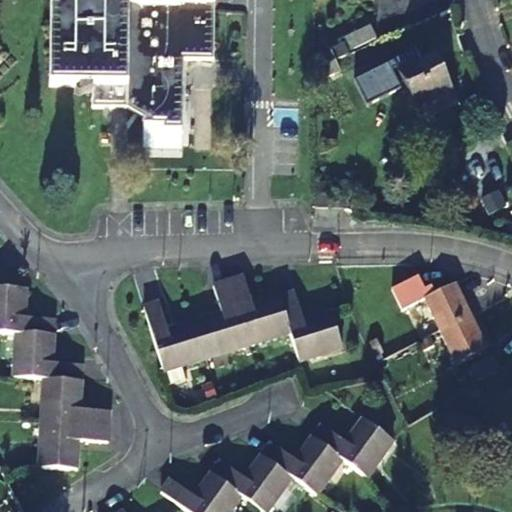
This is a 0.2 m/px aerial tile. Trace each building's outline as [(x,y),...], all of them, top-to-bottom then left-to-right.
[(50,0),(50,87),(90,87),(90,108),(105,109),(120,109),(126,109),(145,120),(142,124),(163,124),(163,129),(182,128),(185,61),(208,61),(214,61),(215,5),(214,0),(50,0)] [(375,39),(369,26),(343,38),(348,52),(375,39)] [(343,45),(318,57),(322,67),(335,62),(348,55),(343,45)] [(416,107),(451,91),(433,55),(414,63),(410,54),(395,63),(416,107)] [(326,77),(339,72),(335,62),(322,67),(326,77)] [(332,184),(331,210),(344,210),(344,184),(332,184)] [(328,209),(329,185),(315,185),(315,209),(328,209)] [(393,281),(387,269),(364,279),(369,292),(393,281)] [(221,314),(167,331),(159,303),(143,308),(162,371),(289,333),(298,362),(341,348),(330,313),(302,321),(293,293),(251,305),(241,278),(213,286),(221,314)] [(440,331),(471,316),(456,285),(424,300),(440,331)] [(54,320),(25,318),(26,290),(0,288),(0,332),(16,333),(14,378),(44,380),(39,468),(75,470),(77,442),(107,443),(108,428),(109,413),(79,411),(82,366),(52,364),(54,320)] [(456,364),(487,349),(471,316),(440,331),(448,348),(431,356),(438,371),(455,363),(456,364)] [(499,370),(492,357),(469,369),(475,382),(499,370)] [(220,463),(194,499),(169,481),(160,494),(186,511),(230,511),(241,497),(261,511),(267,511),(293,479),(316,495),(342,461),(366,478),(393,443),(363,421),(346,444),(321,426),(296,461),(271,444),(245,480),(220,463)]
